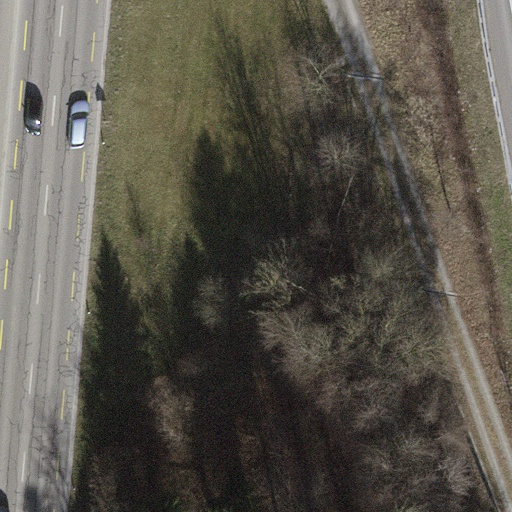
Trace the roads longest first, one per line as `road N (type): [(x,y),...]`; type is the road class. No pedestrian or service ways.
road 1 (track): [(511,484),(338,0)]
road 2 (primary): [(20,511),(65,0)]
